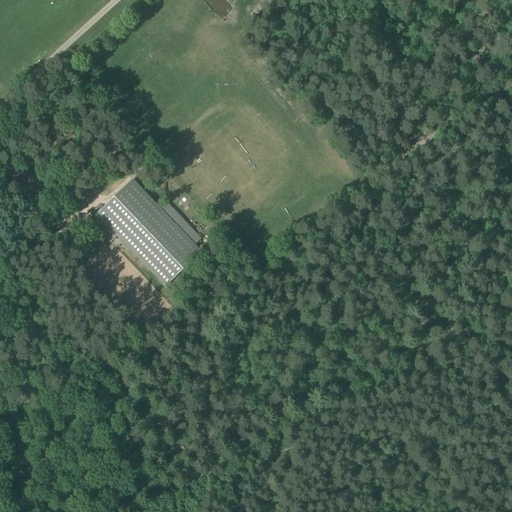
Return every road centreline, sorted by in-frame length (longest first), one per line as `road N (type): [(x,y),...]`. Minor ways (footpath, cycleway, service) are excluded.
road 1 (track): [(511,93),(385,169),(371,211),(343,218),(154,332),(139,353),(121,344),(0,426)]
road 2 (track): [(149,511),(511,289)]
road 3 (unclassified): [(0,95),(108,0)]
